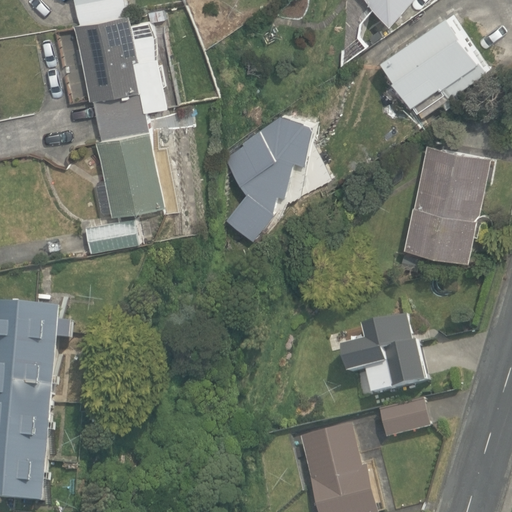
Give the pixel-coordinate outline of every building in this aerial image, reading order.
[(77,0),(81,22),(131,13),(128,0),(77,0)] [(499,69),(455,9),(450,12),(441,0),(433,0),(393,30),(385,21),(370,31),(378,41),(352,60),(365,78),(385,63),(427,120),(449,103),(452,106),(464,98),(462,96),(499,69)] [(374,0),(398,21),(416,0),(374,0)] [(114,212),(115,215),(171,206),(158,130),(152,131),(148,111),(171,107),(162,57),(158,58),(154,33),(135,36),(131,15),(78,25),(92,100),(96,99),(103,138),(100,139),(107,180),(99,181),(105,214),(114,212)] [(342,75),(347,57),(323,51),(318,69),(342,75)] [(260,238),(282,211),(286,214),(295,198),(339,175),(320,144),(324,121),(322,118),(270,109),(267,125),(246,141),(248,143),(230,155),(255,190),(234,216),(260,238)] [(412,246),(475,258),(483,217),(480,216),(485,211),(496,156),(432,144),(412,246)] [(89,227),(94,252),(144,244),(139,219),(89,227)] [(405,268),(422,271),(425,256),(408,253),(405,268)] [(0,496),(50,501),(65,337),(77,338),(79,322),(65,321),(67,307),(0,300),(0,496)] [(373,367),(379,393),(432,380),(422,340),(417,341),(411,314),(369,325),(373,339),(348,345),(354,372),(373,367)] [(330,334),(334,351),(348,348),(344,331),(330,334)] [(429,399),(384,410),(391,437),(436,426),(429,399)] [(305,435),(323,511),(382,511),(371,464),(367,465),(357,423),(305,435)]
